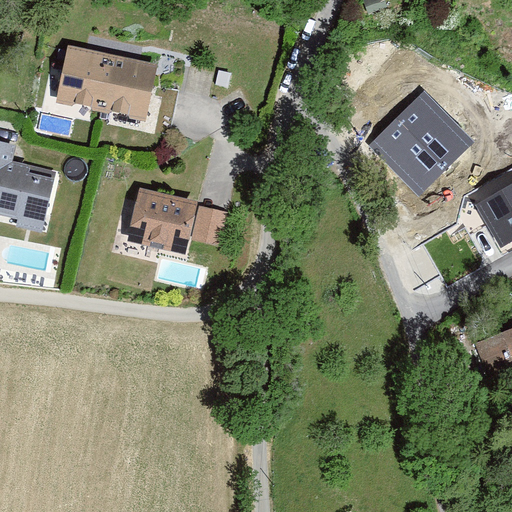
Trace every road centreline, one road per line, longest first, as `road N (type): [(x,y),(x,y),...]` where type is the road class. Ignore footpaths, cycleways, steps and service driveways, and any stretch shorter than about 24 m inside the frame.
road 1 (residential): [(298,95),(381,236),(408,314),(451,511)]
road 2 (residential): [(258,310),(181,315),(0,297)]
road 3 (residential): [(298,95),(271,204),(258,310)]
road 4 (residential): [(258,310),(265,511)]
